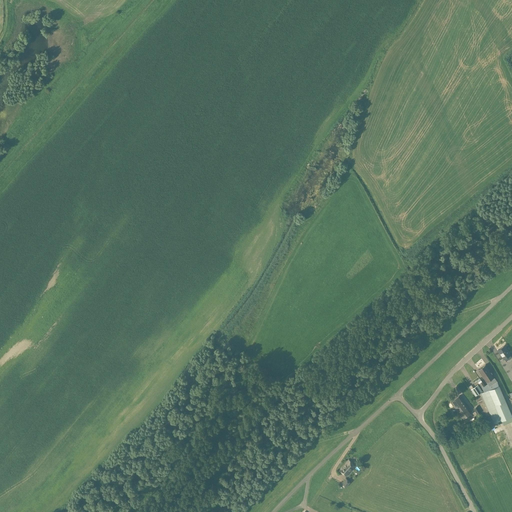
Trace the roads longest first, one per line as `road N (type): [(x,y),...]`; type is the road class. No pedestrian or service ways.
road 1 (track): [(153,0),(0,175)]
road 2 (unclassified): [(396,394),(274,511)]
road 3 (unclassified): [(396,394),(511,286)]
road 4 (unclassified): [(417,417),(511,317)]
